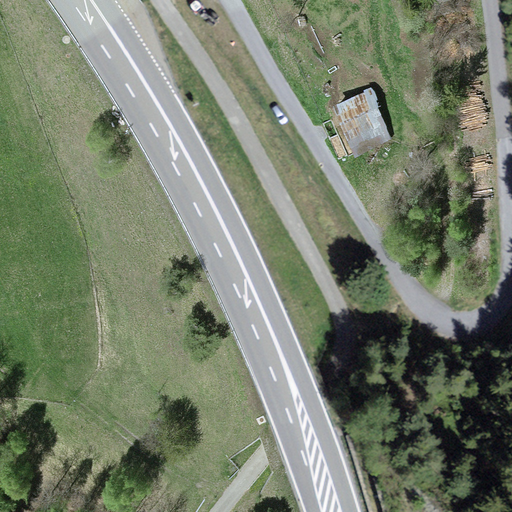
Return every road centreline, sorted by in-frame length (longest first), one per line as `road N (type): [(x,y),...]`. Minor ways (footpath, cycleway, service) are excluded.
road 1 (unclassified): [(159,0),(339,308),(337,360),(218,511)]
road 2 (primary): [(80,0),(209,216),(331,511)]
road 3 (track): [(228,0),(435,317),(482,321),(500,303),(511,256)]
road 4 (track): [(511,140),(495,0)]
